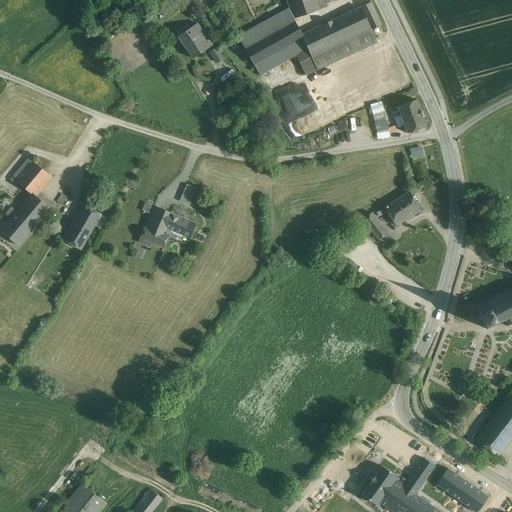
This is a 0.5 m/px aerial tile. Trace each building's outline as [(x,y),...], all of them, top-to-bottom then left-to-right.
[(285,0),(289,9),(292,19),(293,19),(320,10),(327,7),(324,0),(321,0),(317,1),(316,0),(285,0)] [(371,2),(360,7),(371,30),(381,25),(371,2)] [(360,7),(302,35),(304,38),(303,39),(308,49),(312,57),(371,30),(360,7)] [(289,9),(238,37),(260,76),(296,56),(308,49),(303,39),(304,38),(302,35),(293,19),(292,19),(289,9)] [(212,45),(197,24),(178,37),(178,38),(181,36),(189,47),(186,49),(193,58),(192,58),(192,59),(212,45)] [(371,30),(312,57),(318,70),(377,43),(371,30)] [(223,59),(216,49),(210,53),(217,63),(223,59)] [(308,49),(296,56),(306,76),(318,70),(312,57),(308,49)] [(307,110),(376,83),(368,63),(283,96),(285,102),(287,101),(290,109),(297,107),(298,109),(305,106),(307,110)] [(415,99),(396,106),(398,111),(403,124),(406,132),(425,125),(415,99)] [(387,122),(382,103),(370,106),(377,131),(387,130),(390,130),(387,122)] [(398,111),(392,113),(397,127),(403,124),(398,111)] [(390,130),(396,128),(393,120),(387,122),(390,130)] [(422,147),(410,150),(412,159),(424,156),(422,147)] [(29,158),(10,180),(17,185),(19,183),(35,164),(29,158)] [(52,178),(35,164),(19,183),(31,194),(32,193),(36,197),(52,178)] [(197,189),(187,185),(181,202),(190,206),(197,189)] [(409,192),(385,207),(396,226),(421,211),(409,192)] [(36,197),(32,193),(31,194),(16,211),(16,212),(35,227),(50,209),(36,197)] [(114,202),(104,196),(95,211),(102,215),(101,215),(105,217),(104,218),(105,218),(114,202)] [(154,206),(146,203),(143,211),(150,214),(154,206)] [(84,204),(63,240),(81,250),(101,215),(102,215),(95,211),(84,204)] [(163,210),(154,206),(150,214),(149,217),(159,221),(163,210)] [(35,227),(16,212),(16,211),(12,207),(5,215),(10,218),(0,230),(19,246),(35,227)] [(163,210),(159,221),(149,217),(144,229),(144,228),(140,238),(164,248),(171,230),(164,227),(170,213),(163,210)] [(489,213),(480,212),(480,219),(473,218),(469,234),(481,235),(482,225),(487,225),(489,213)] [(196,224),(170,213),(164,227),(171,230),(190,238),(196,224)] [(371,213),(363,220),(387,250),(395,243),(371,213)] [(144,250),(135,247),(133,253),(141,257),(144,250)] [(475,276),(493,279),(494,272),(487,271),(488,267),(477,266),(475,276)] [(511,286),(511,288),(507,291),(506,289),(505,290),(506,291),(500,294),(500,293),(499,293),(500,295),(494,298),(493,296),(492,297),(493,298),(486,302),(485,300),(484,301),(485,302),(475,308),(474,307),(474,308),(475,309),(479,316),(478,316),(479,317),(485,328),(485,329),(486,329),(486,328),(496,323),(497,323),(496,325),(498,325),(498,323),(504,320),(505,322),(506,322),(507,325),(507,327),(508,327),(508,326),(511,323),(511,316),(511,315),(511,276),(510,277),(511,280),(509,281),(511,285),(511,286)] [(511,406),(506,401),(496,414),(476,439),(498,457),(511,439),(511,406)] [(511,458),(511,439),(498,457),(507,464),(511,458)] [(423,458),(404,486),(415,494),(435,466),(423,458)] [(397,476),(382,466),(362,495),(377,505),(379,502),(395,480),(397,476)] [(487,496),(439,471),(431,483),(480,509),(487,496)] [(404,486),(395,480),(379,502),(393,511),(440,511),(415,494),(404,486)] [(259,511),(262,508),(207,483),(201,497),(234,511),(259,511)] [(82,484),(59,511),(100,511),(107,504),(82,484)] [(151,511),(162,498),(150,489),(132,511),(151,511)]
